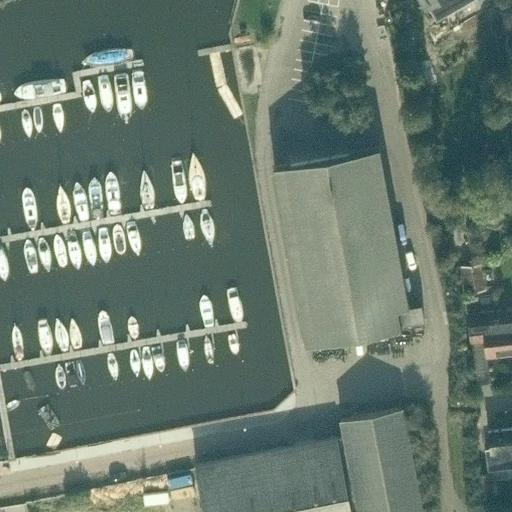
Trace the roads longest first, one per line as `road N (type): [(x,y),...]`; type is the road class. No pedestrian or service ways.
road 1 (unclassified): [(0,483),(291,432),(306,406)]
road 2 (unclassified): [(262,146),(306,406)]
road 3 (unclassified): [(395,125),(434,310),(439,381)]
road 4 (unclassified): [(297,0),(262,146)]
road 5 (unclassified): [(306,406),(439,381)]
road 6 (unclassified): [(262,146),(395,125)]
road 7 (unclassified): [(446,511),(439,381)]
road 8 (unclassified): [(395,125),(366,0)]
